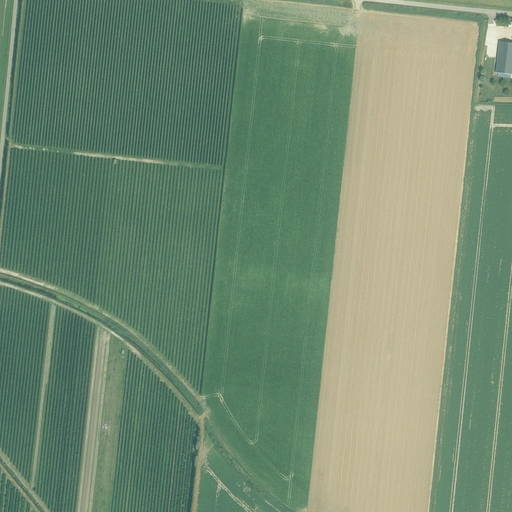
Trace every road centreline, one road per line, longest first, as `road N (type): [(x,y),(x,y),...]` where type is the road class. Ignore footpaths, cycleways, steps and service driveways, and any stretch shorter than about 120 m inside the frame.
road 1 (unclassified): [(0,157),(15,0)]
road 2 (unclassified): [(511,13),(377,0)]
